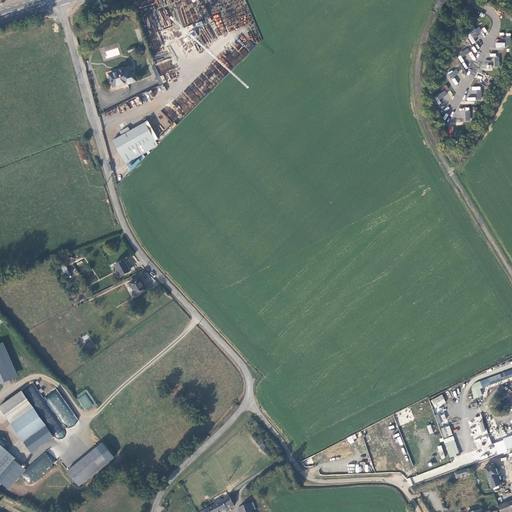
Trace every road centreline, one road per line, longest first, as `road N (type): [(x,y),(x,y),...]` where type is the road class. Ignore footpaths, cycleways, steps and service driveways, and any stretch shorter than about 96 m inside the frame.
road 1 (unclassified): [(247,396),(237,361),(127,236),(60,0)]
road 2 (track): [(440,0),(419,49),(425,119),(511,272)]
road 3 (unclassified): [(152,511),(171,476),(247,396)]
road 4 (unclassified): [(292,457),(316,480),(394,482),(419,511)]
